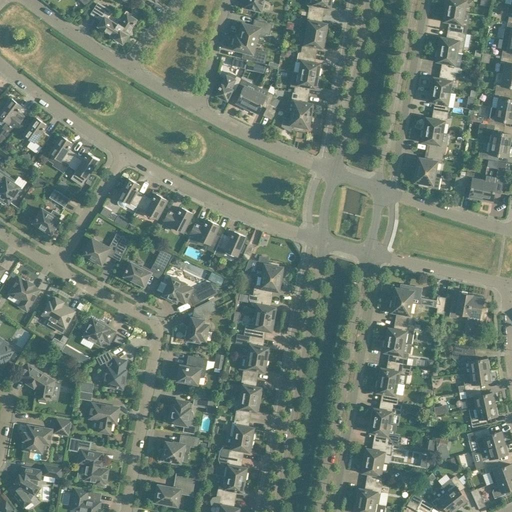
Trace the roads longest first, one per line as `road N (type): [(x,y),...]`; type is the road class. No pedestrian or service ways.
road 1 (residential): [(125,511),(156,328),(52,266)]
road 2 (tertiary): [(322,242),(273,511)]
road 3 (tertiary): [(320,511),(370,257)]
road 4 (residential): [(123,153),(322,242)]
road 5 (tertiary): [(380,192),(412,0)]
road 6 (tertiary): [(367,0),(335,175)]
road 7 (residential): [(0,62),(123,153)]
road 8 (residential): [(335,175),(197,109)]
road 9 (residential): [(370,257),(509,283)]
road 10 (residential): [(511,232),(380,192)]
road 11 (residential): [(52,266),(123,153)]
